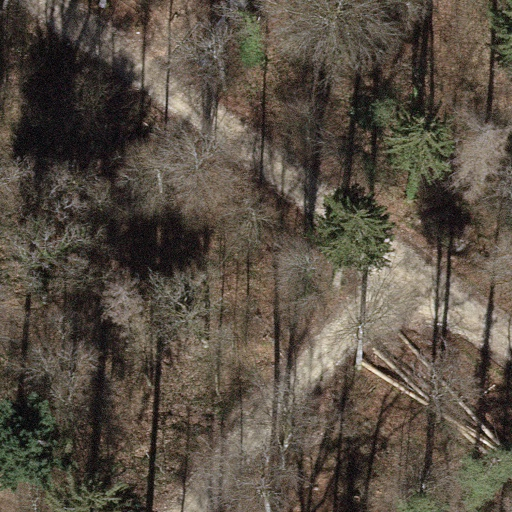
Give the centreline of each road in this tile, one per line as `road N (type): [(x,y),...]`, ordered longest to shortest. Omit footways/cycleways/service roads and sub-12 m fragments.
road 1 (track): [(511,356),(388,270),(289,184),(28,0)]
road 2 (track): [(189,511),(231,477),(388,270)]
